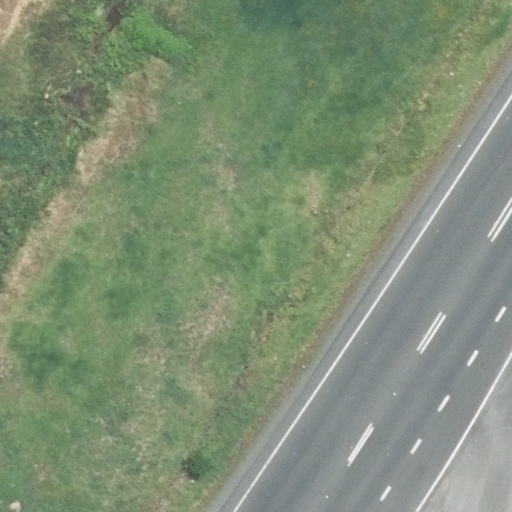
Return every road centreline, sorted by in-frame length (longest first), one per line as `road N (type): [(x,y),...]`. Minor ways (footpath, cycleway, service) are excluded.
road 1 (secondary): [(437,320),(314,511)]
road 2 (secondary): [(437,320),(361,511)]
road 3 (secondary): [(511,208),(437,320)]
